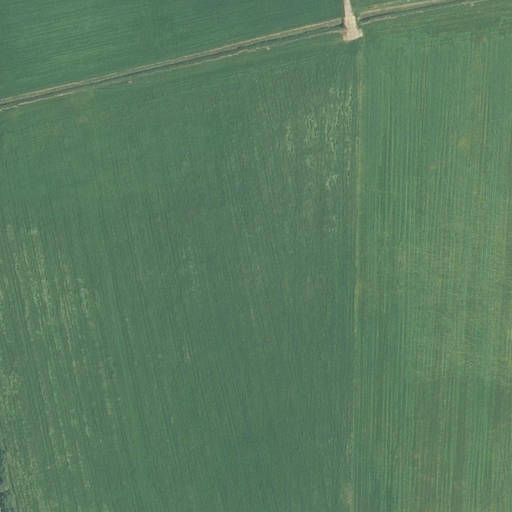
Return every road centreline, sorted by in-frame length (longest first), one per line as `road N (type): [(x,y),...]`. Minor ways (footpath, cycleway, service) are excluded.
road 1 (track): [(350,35),(511,1)]
road 2 (track): [(190,71),(350,35)]
